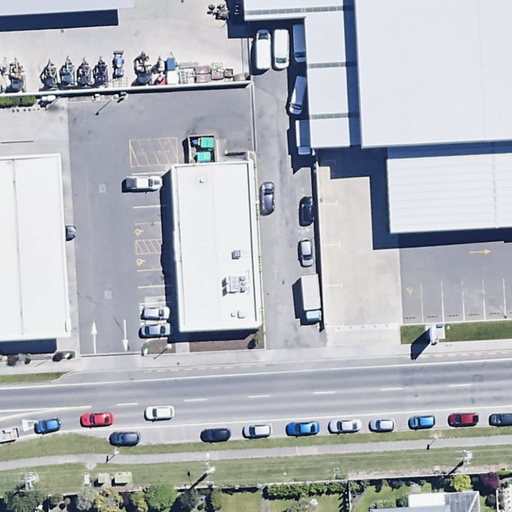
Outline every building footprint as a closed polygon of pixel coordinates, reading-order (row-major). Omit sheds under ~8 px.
[(92,0),(0,0),(0,9),(93,7),(92,0)] [(511,218),(511,0),(213,0),(214,14),(279,13),(282,143),(365,141),(367,222),(511,218)] [(0,333),(69,330),(60,150),(0,153),(0,333)] [(262,325),(254,158),(177,161),(185,329),(262,325)] [(405,511),(450,511),(450,509),(438,510),(437,500),(408,502),(409,511),(405,511)]
